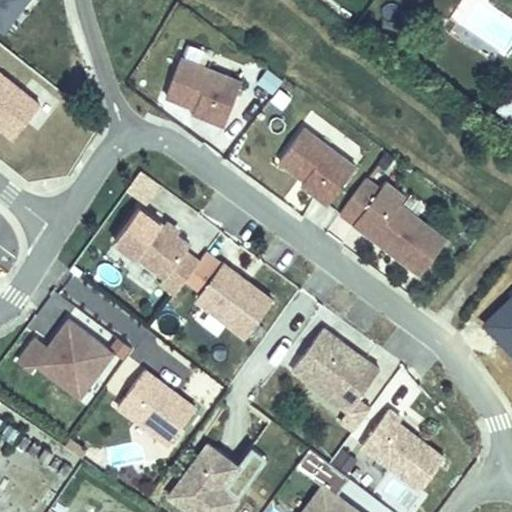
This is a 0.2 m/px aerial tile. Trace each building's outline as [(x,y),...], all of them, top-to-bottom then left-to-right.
[(0,31),(24,0),(17,0),(0,22),(0,31)] [(0,0),(0,22),(17,0),(0,0)] [(233,81),(172,57),(157,95),(186,107),(202,113),(200,118),(215,124),(233,81)] [(265,66),(257,81),(274,91),(282,76),(265,66)] [(31,107),(0,82),(0,137),(5,141),(31,107)] [(511,84),(496,104),(511,116),(511,84)] [(200,118),(202,113),(186,107),(184,112),(200,118)] [(349,166),(297,128),(272,161),(297,180),(311,190),(308,194),(322,204),(349,166)] [(140,207),(154,187),(136,173),(121,193),(140,207)] [(347,223),(373,188),(359,178),(334,213),(347,223)] [(311,190),(297,180),(294,184),(308,194),(311,190)] [(440,238),(393,203),(398,196),(378,181),(373,188),(347,223),(361,233),(365,228),(383,242),(379,247),(414,273),(440,238)] [(184,246),(133,208),(108,242),(159,279),(154,285),(169,296),(180,280),(194,262),(180,252),(184,246)] [(268,301),(217,264),(216,266),(199,254),(194,262),(180,280),(197,292),(191,301),(241,337),(268,301)] [(167,313),(162,330),(177,334),(182,317),(167,313)] [(108,354),(64,321),(49,341),(53,343),(47,350),(44,348),(32,339),(15,363),(28,372),(32,366),(64,389),(78,371),(89,379),(108,354)] [(372,370),(354,357),(350,362),(332,348),(336,343),(316,329),(285,371),(341,412),(334,421),(347,431),(363,409),(350,400),(372,370)] [(47,350),(53,343),(49,341),(44,348),(47,350)] [(354,357),(336,343),(332,348),(350,362),(354,357)] [(192,408),(140,370),(113,407),(165,444),(192,408)] [(76,398),(89,379),(78,371),(64,389),(76,398)] [(439,456),(393,422),(396,418),(383,409),(356,445),(416,488),(439,456)] [(356,511),(348,506),(344,509),(336,504),(339,500),(332,495),(345,477),(304,448),(291,466),(317,485),(305,502),(304,511),(356,511)] [(230,471),(199,449),(181,473),(185,476),(178,485),(174,483),(161,500),(177,511),(223,511),(230,504),(214,492),(230,471)] [(178,485),(185,476),(181,473),(174,483),(178,485)] [(348,506),(339,500),(336,504),(344,509),(348,506)]
